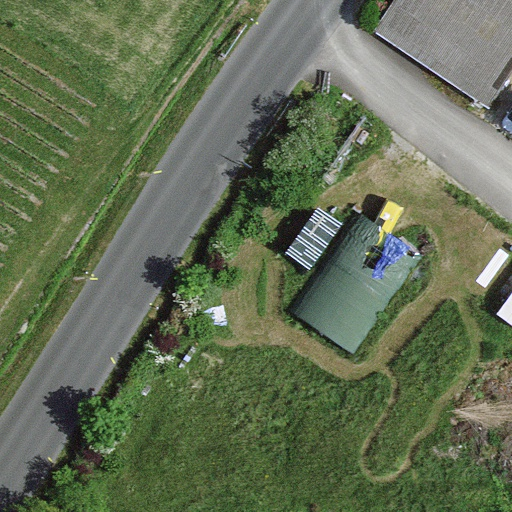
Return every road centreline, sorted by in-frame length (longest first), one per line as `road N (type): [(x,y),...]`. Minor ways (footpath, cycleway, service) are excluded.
road 1 (tertiary): [(317,0),(230,122),(0,485)]
road 2 (track): [(215,0),(0,319)]
